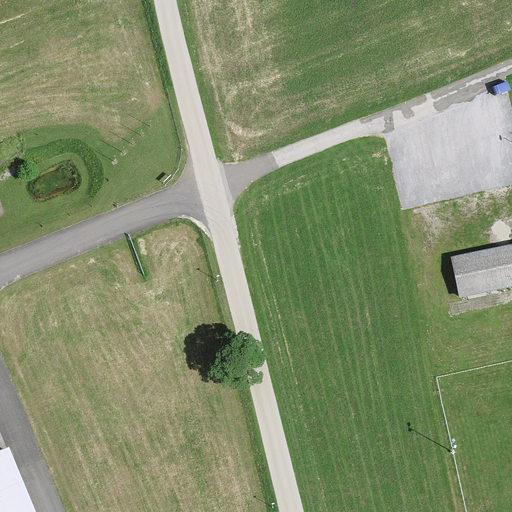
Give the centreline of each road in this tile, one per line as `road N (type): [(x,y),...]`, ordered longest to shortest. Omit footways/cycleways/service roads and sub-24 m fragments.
road 1 (unclassified): [(290,511),(209,191)]
road 2 (unclassified): [(209,191),(511,65)]
road 3 (unclassified): [(209,191),(164,0)]
